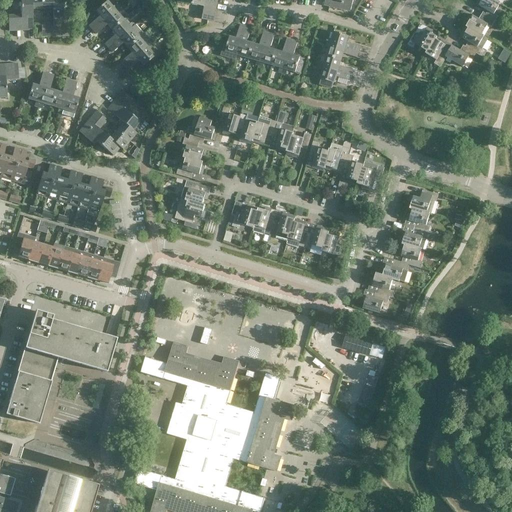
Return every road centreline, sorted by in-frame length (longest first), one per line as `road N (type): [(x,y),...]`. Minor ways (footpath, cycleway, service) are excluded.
road 1 (residential): [(213,255),(237,184),(381,229)]
road 2 (residential): [(213,255),(341,292),(363,240),(381,229)]
road 3 (residential): [(133,250),(120,176),(0,132)]
road 4 (residential): [(228,23),(233,7),(294,10),(358,27),(387,45)]
road 5 (residential): [(87,103),(106,84),(97,65),(44,46),(0,46)]
road 6 (residential): [(405,159),(359,123),(387,45)]
road 7 (residential): [(119,300),(0,265)]
